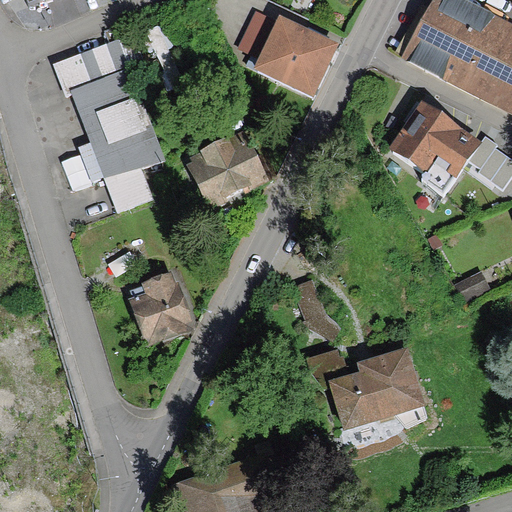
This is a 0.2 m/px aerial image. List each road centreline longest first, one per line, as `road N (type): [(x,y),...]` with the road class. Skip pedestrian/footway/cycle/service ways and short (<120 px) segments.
road 1 (residential): [(387,0),(149,477)]
road 2 (residential): [(0,57),(116,436),(149,477)]
road 3 (residential): [(0,56),(138,0)]
